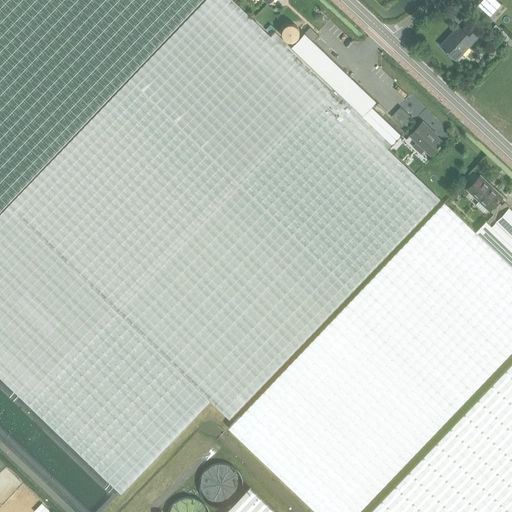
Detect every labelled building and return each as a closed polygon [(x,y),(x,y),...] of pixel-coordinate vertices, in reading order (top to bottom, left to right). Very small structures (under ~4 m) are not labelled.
[(0,0),(0,209),(201,0),(0,0)] [(0,214),(0,375),(32,406),(293,132),(334,88),(291,46),(277,33),(273,38),(233,0),(206,0),(136,74),(42,172),(0,214)] [(497,0),(481,0),(476,7),(488,18),(501,3),(497,0)] [(302,30),(302,29),(301,25),(299,22),(298,20),(296,19),(294,18),(292,18),(289,18),(287,19),(283,21),(281,25),(280,27),(280,29),(280,31),(280,33),(282,37),(285,38),(286,39),(290,40),(293,40),(295,40),(297,39),(298,38),(300,36),(301,34),(302,30)] [(271,24),(265,29),(270,34),(276,29),(271,24)] [(448,36),(439,45),(456,60),(455,59),(466,47),(467,48),(479,36),(467,24),(462,29),(458,25),(457,26),(458,27),(449,37),(448,36)] [(310,27),(291,46),(334,88),(348,73),(320,47),(313,40),(318,35),(310,27)] [(371,106),(377,101),(348,73),(334,88),(362,115),(371,106)] [(401,135),(371,106),(362,115),(334,88),(293,132),(32,406),(122,491),(208,401),(228,420),(440,199),(388,148),(401,135)] [(387,110),(379,102),(375,107),(383,115),(387,110)] [(423,121),(410,135),(431,155),(443,143),(431,132),(432,130),(423,121)] [(489,210),(494,214),(502,206),(497,201),(503,195),(481,175),(467,190),(488,211),(489,210)] [(455,191),(459,195),(465,189),(461,184),(455,191)] [(511,244),(487,221),(476,233),(444,202),(232,424),(229,427),(293,489),(316,511),(358,511),(426,441),(511,350),(511,244)] [(494,214),(487,221),(511,244),(511,209),(505,203),(502,206),(494,214)] [(363,511),(511,511),(511,356),(425,447),(363,511)] [(275,511),(250,487),(226,511),(275,511)]
